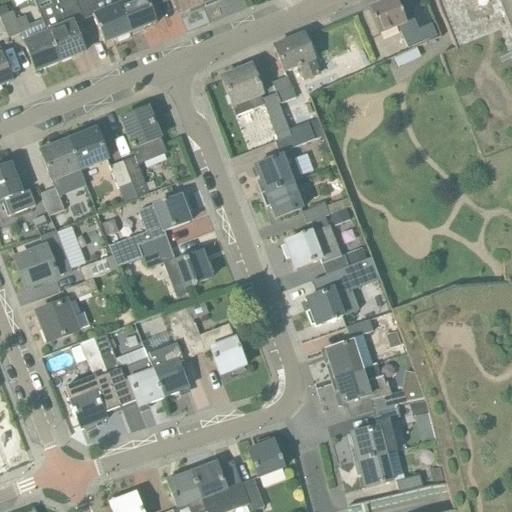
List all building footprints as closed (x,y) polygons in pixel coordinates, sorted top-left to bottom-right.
[(83,23),(74,0),(51,0),(54,6),(39,12),(43,21),(41,22),(57,63),(83,53),(73,27),(83,23)] [(130,34),(116,0),(74,0),(83,23),(93,18),(104,45),(130,34)] [(116,0),(130,34),(156,24),(147,0),(116,0)] [(203,5),(200,0),(171,0),(177,15),(190,10),(191,13),(201,8),(200,6),(203,5)] [(379,37),(398,29),(406,25),(396,1),(395,0),(393,0),(368,10),(379,37)] [(511,0),(437,0),(456,49),(441,55),(482,160),(511,147),(511,284),(507,285),(509,309),(511,309),(511,0)] [(0,17),(11,13),(7,5),(0,8),(0,17)] [(57,63),(41,22),(29,27),(25,17),(16,21),(12,13),(11,13),(0,17),(0,18),(1,19),(9,41),(20,36),(35,72),(57,63)] [(0,49),(0,44),(9,41),(1,19),(0,19),(0,86),(12,82),(0,54),(1,53),(0,49)] [(436,37),(431,25),(418,31),(402,37),(407,49),(436,37)] [(320,77),(303,37),(274,48),(285,75),(298,70),(303,83),(320,77)] [(365,70),(360,60),(349,64),(354,75),(365,70)] [(289,129),(280,105),(275,94),(263,99),(250,67),(221,80),(227,93),(226,93),(236,118),(263,106),(277,142),(289,137),(287,130),(289,129)] [(275,94),(280,105),(293,100),(285,79),(272,84),(275,94)] [(313,113),(309,104),(300,107),(303,116),(313,113)] [(149,196),(148,194),(144,185),(137,165),(163,154),(146,111),(121,121),(135,158),(123,163),(132,185),(137,198),(137,200),(149,196)] [(265,195),(292,183),(300,180),(289,150),(322,138),(316,121),(308,123),(308,124),(289,131),(289,129),(287,130),(289,137),(277,142),(274,143),(280,159),(255,168),(265,195)] [(68,142),(80,173),(108,162),(95,131),(68,142)] [(86,188),(80,173),(68,142),(39,153),(52,185),(53,185),(55,189),(40,195),(49,218),(64,212),(59,199),(86,188)] [(311,157),(299,162),(305,178),(317,174),(311,157)] [(125,188),(132,185),(123,163),(109,168),(117,190),(125,188)] [(22,196),(10,165),(0,169),(0,204),(2,203),(8,217),(35,206),(30,193),(22,196)] [(144,185),(148,194),(155,191),(151,182),(144,185)] [(292,183),(265,195),(275,221),(303,211),(292,183)] [(130,201),(137,198),(132,185),(125,188),(130,201)] [(161,234),(189,223),(180,198),(151,209),(139,214),(146,233),(108,247),(117,268),(141,258),(137,247),(162,238),(161,234)] [(325,208),(328,215),(343,210),(340,202),(325,208)] [(325,218),(328,217),(328,215),(325,208),(324,205),(302,213),(306,225),(311,223),(325,218)] [(330,216),(334,228),(350,222),(345,210),(330,216)] [(43,216),(33,221),(38,231),(48,226),(43,216)] [(328,227),(325,219),(325,218),(311,223),(315,233),(284,245),(294,272),(319,262),(325,276),(348,267),(344,257),(340,258),(328,227)] [(118,233),(113,221),(101,226),(106,237),(118,233)] [(141,258),(168,248),(165,237),(162,238),(137,247),(141,258)] [(168,248),(141,258),(146,271),(163,265),(168,281),(178,278),(183,290),(211,280),(202,255),(174,265),(168,248)] [(53,264),(47,249),(15,261),(27,291),(58,278),(58,277),(64,275),(59,261),(53,264)] [(347,256),(351,266),(366,260),(362,250),(347,256)] [(83,281),(91,278),(109,271),(104,258),(78,268),(83,281)] [(315,328),(343,318),(358,312),(351,292),(378,282),(370,259),(366,260),(351,266),(348,267),(325,276),(325,277),(309,282),(315,298),(305,302),(315,328)] [(131,272),(124,274),(126,282),(133,279),(131,272)] [(64,288),(69,301),(96,291),(91,278),(83,281),(64,288)] [(506,285),(452,289),(391,312),(427,404),(453,511),(511,511),(511,309),(509,309),(507,285),(506,285)] [(47,343),(78,330),(67,301),(39,312),(45,327),(41,328),(47,343)] [(182,331),(193,359),(210,352),(220,378),(244,369),(229,328),(199,340),(186,306),(174,311),(182,331)] [(177,365),(193,359),(182,331),(174,311),(164,315),(176,346),(160,352),(147,358),(148,361),(152,371),(163,399),(187,390),(177,365)] [(352,340),(363,336),(372,333),(369,322),(346,329),(350,341),(352,340)] [(401,345),(396,333),(386,337),(390,349),(401,345)] [(152,371),(148,361),(120,372),(106,336),(94,341),(121,412),(137,406),(138,409),(163,399),(152,371)] [(93,378),(64,389),(70,405),(81,431),(105,422),(104,419),(121,412),(94,341),(81,346),(93,378)] [(333,379),(361,369),(353,345),(325,353),(333,379)] [(373,413),(397,407),(410,403),(405,389),(393,393),(393,396),(391,396),(388,386),(386,387),(383,378),(381,378),(381,377),(366,382),(361,369),(333,379),(342,406),(369,398),(373,413)] [(412,401),(422,397),(418,387),(412,389),(409,394),(412,401)] [(413,417),(428,413),(424,400),(410,404),(413,417)] [(397,407),(373,413),(376,425),(400,419),(397,407)] [(357,463),(385,456),(379,429),(351,436),(357,463)] [(258,479),(283,470),(272,443),(248,453),(258,479)] [(385,456),(357,463),(364,490),(392,483),(385,456)] [(253,511),(242,485),(225,491),(216,465),(191,475),(205,511),(210,511),(235,503),(238,511),(253,511)] [(443,481),(440,468),(430,470),(433,483),(443,481)] [(167,483),(177,510),(188,506),(190,511),(205,511),(191,475),(167,483)] [(399,495),(422,489),(419,478),(396,483),(399,495)] [(242,485),(253,511),(265,511),(253,481),(242,485)] [(140,511),(134,497),(110,506),(112,511),(140,511)] [(370,506),(371,511),(395,511),(394,503),(370,506)]
